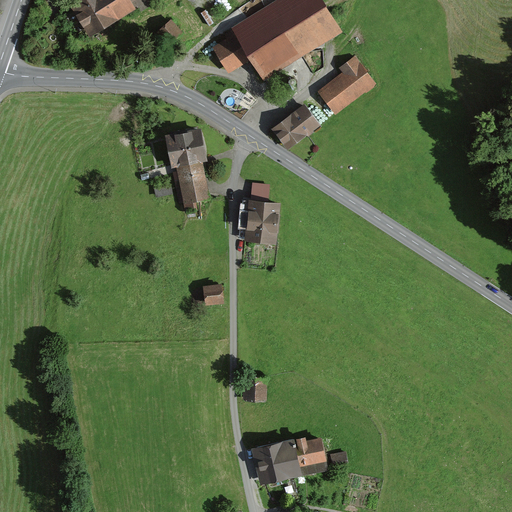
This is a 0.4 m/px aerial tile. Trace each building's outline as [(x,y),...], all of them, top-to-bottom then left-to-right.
[(125,0),(76,0),(69,4),(87,36),(132,11),(125,0)] [(318,0),(280,0),(233,29),(236,34),(215,47),(230,71),(252,58),(263,77),(338,31),(318,0)] [(165,25),(176,39),(185,32),(173,19),(165,25)] [(345,75),(319,93),(333,112),(373,84),(355,59),(340,69),(345,75)] [(306,103),(273,127),(287,146),(320,123),(306,103)] [(199,130),(165,137),(171,166),(176,165),(184,203),(206,198),(198,160),(204,159),(199,130)] [(278,203),(249,200),(245,238),(275,241),(278,203)] [(220,286),(203,287),(204,304),(221,303),(220,286)] [(264,377),(244,377),(244,399),(264,399),(264,377)] [(303,439),(251,451),(259,484),(326,470),(320,440),(304,444),(303,439)] [(347,451),(331,454),(334,465),(349,462),(347,451)]
